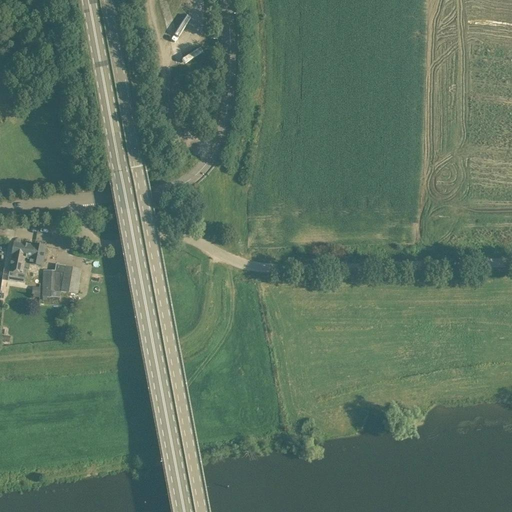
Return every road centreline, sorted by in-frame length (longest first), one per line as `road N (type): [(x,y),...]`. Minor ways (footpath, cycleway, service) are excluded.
road 1 (primary): [(183,511),(88,0)]
road 2 (unclassified): [(201,511),(109,0)]
road 3 (unclassified): [(511,261),(277,268),(166,235),(97,244),(83,225),(80,200)]
road 4 (unclassified): [(80,200),(171,188),(217,152),(232,85),(225,0)]
road 5 (track): [(212,250),(204,309),(182,343),(0,358)]
road 6 (track): [(217,152),(191,140),(170,114),(149,0)]
